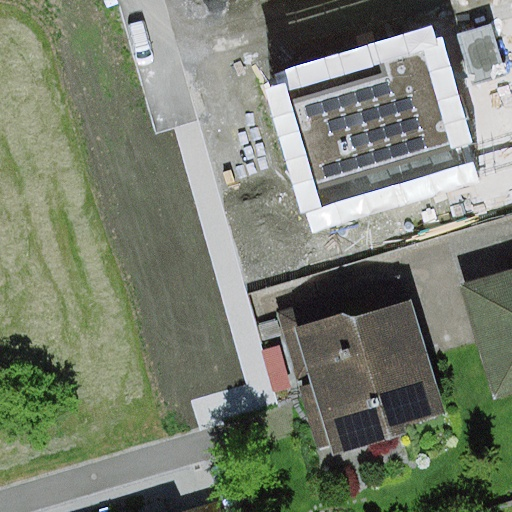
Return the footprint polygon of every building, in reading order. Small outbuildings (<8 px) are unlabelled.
[(492,24),(457,34),(472,83),(507,73),(492,24)] [(438,26),(270,77),(316,227),(484,176),(438,26)] [(511,270),(463,286),(497,395),(511,390),(511,270)] [(410,274),(278,313),(297,380),(309,376),(332,458),(453,423),(410,274)] [(219,511),(217,503),(187,511),(219,511)]
